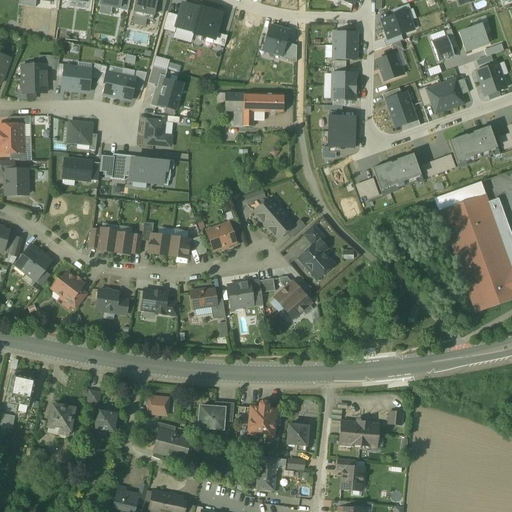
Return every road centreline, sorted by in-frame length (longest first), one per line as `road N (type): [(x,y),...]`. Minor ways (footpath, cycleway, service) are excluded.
road 1 (secondary): [(329,372),(138,365),(0,338)]
road 2 (residential): [(0,208),(96,267),(180,273),(259,254),(241,211)]
road 3 (residential): [(365,20),(364,101),(374,143),(511,98)]
road 4 (secondary): [(511,345),(329,372)]
road 5 (unclassified): [(329,372),(316,511)]
road 6 (residential): [(365,20),(288,15),(230,0)]
